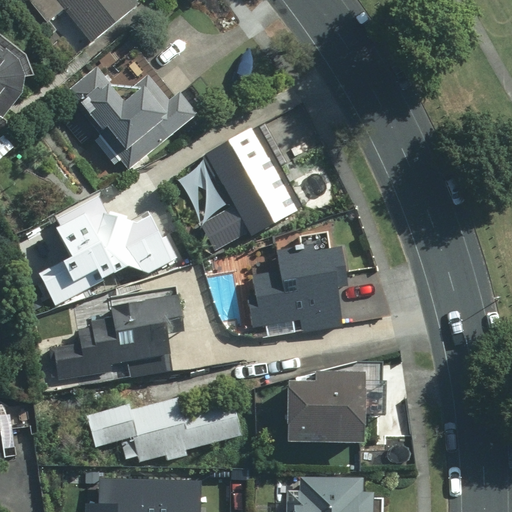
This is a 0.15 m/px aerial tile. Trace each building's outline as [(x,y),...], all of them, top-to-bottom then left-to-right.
[(144,0),(34,0),(51,21),(71,5),(98,38),(144,0)] [(0,34),(0,112),(2,110),(10,112),(32,88),(37,68),(31,53),(0,34)] [(107,61),(71,89),(132,166),(205,109),(187,87),(177,95),(156,68),(129,89),(107,61)] [(207,153),(234,202),(203,219),(220,250),(306,203),(262,123),(207,153)] [(75,254),(45,270),(63,303),(132,265),(152,272),(181,257),(171,222),(107,206),(62,224),(75,254)] [(353,240),(337,242),(336,236),(289,243),(293,265),(261,270),(271,334),(354,320),(347,277),(359,275),(353,240)] [(84,328),(87,341),(56,346),(62,377),(119,367),(118,359),(178,348),(174,328),(195,324),(188,290),(120,302),(122,313),(98,318),(99,325),(84,328)] [(376,365),(327,365),(327,375),(296,375),(296,433),(376,433),(376,365)] [(139,399),(90,413),(98,444),(140,433),(143,458),(170,451),(173,458),(193,451),(192,445),(248,429),(237,393),(189,406),(184,394),(141,406),(139,399)] [(11,413),(0,414),(0,459),(18,457),(11,413)] [(379,511),(380,489),(370,489),(370,475),(306,474),(306,499),(293,499),(292,511),(379,511)] [(88,511),(212,511),(214,479),(112,475),(111,502),(89,501),(88,511)]
